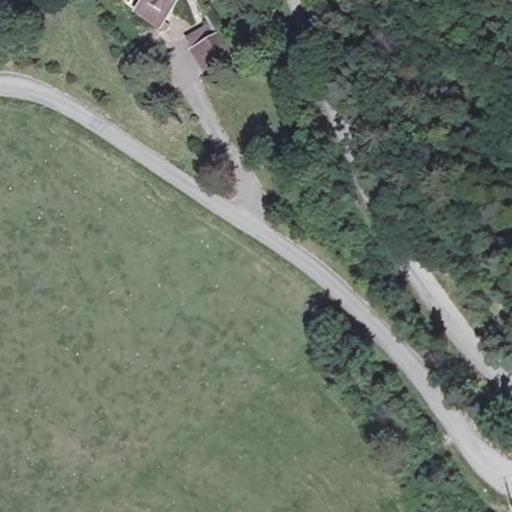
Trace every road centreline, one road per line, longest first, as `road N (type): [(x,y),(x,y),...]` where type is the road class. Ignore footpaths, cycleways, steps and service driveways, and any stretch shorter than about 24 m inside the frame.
road 1 (residential): [(511,481),(469,444),(383,336),(294,256),(79,114),(46,96),(0,87)]
road 2 (residential): [(290,0),(409,267),(484,364),(511,385)]
